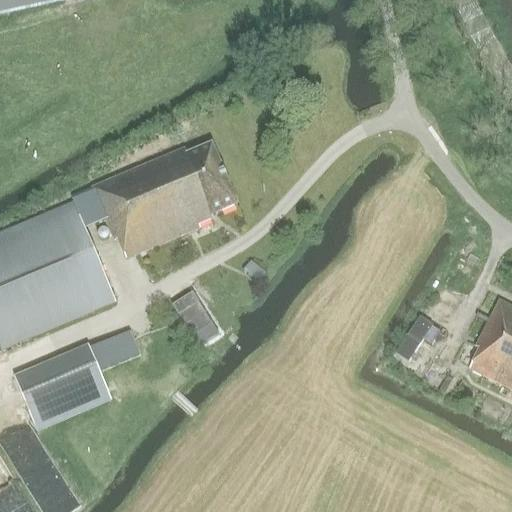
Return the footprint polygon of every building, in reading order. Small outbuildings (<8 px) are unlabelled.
[(0,0),(0,14),(64,0),(0,0)] [(185,151),(92,190),(97,201),(105,222),(114,243),(118,242),(126,261),(189,234),(188,231),(213,221),(212,218),(237,207),(212,146),(187,157),(185,151)] [(0,234),(0,353),(116,304),(85,230),(105,222),(97,201),(92,190),(72,199),(74,203),(0,234)] [(218,336),(193,295),(172,307),(198,348),(218,336)] [(511,309),(488,297),(478,316),(490,322),(475,349),(479,351),(470,370),(511,391),(511,309)] [(432,348),(440,335),(432,330),(424,343),(432,348)] [(89,349),(14,381),(37,432),(111,400),(108,393),(104,385),(99,371),(89,349)]
